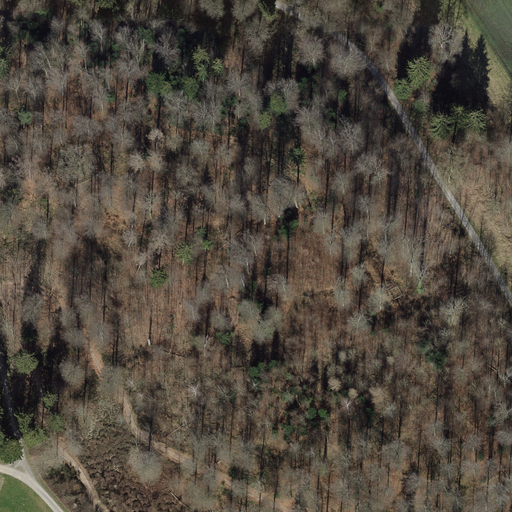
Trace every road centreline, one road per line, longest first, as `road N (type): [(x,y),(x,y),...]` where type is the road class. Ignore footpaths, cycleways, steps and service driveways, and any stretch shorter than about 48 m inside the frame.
road 1 (track): [(511,298),(379,77),(352,46),(268,0)]
road 2 (track): [(0,349),(28,475)]
